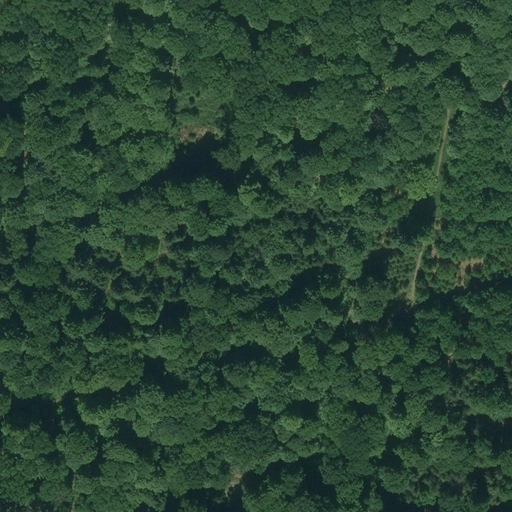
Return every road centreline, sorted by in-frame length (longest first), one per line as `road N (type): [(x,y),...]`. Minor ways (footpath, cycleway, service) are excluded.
road 1 (track): [(0,413),(511,280)]
road 2 (track): [(365,511),(461,0)]
